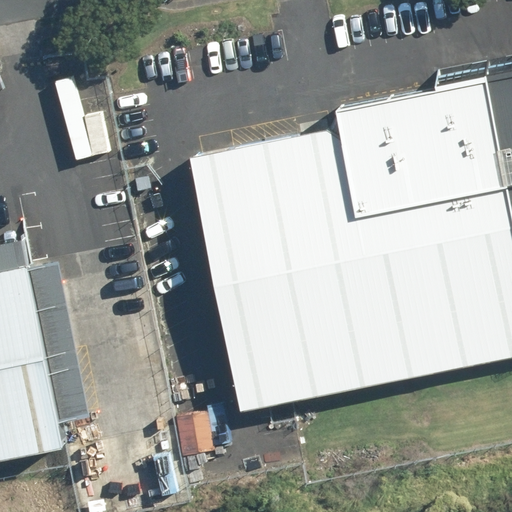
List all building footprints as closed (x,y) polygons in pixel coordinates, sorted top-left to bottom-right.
[(196,152),(247,405),(511,352),(511,55),(441,70),(444,85),(344,105),(336,124),(196,152)] [(104,109),(88,113),(96,153),(112,150),(104,109)] [(0,468),(70,454),(66,430),(95,425),(64,268),(0,281),(0,468)] [(147,283),(115,289),(130,371),(163,365),(147,283)] [(109,511),(101,435),(83,437),(91,511),(109,511)] [(127,449),(111,452),(117,495),(133,492),(127,449)]
